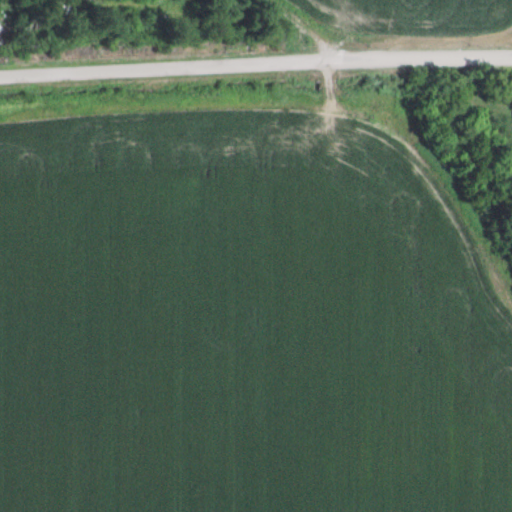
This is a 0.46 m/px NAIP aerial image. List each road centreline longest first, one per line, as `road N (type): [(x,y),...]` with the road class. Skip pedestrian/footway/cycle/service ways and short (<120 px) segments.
road 1 (residential): [(0,75),(320,60)]
road 2 (residential): [(320,60),(511,54)]
